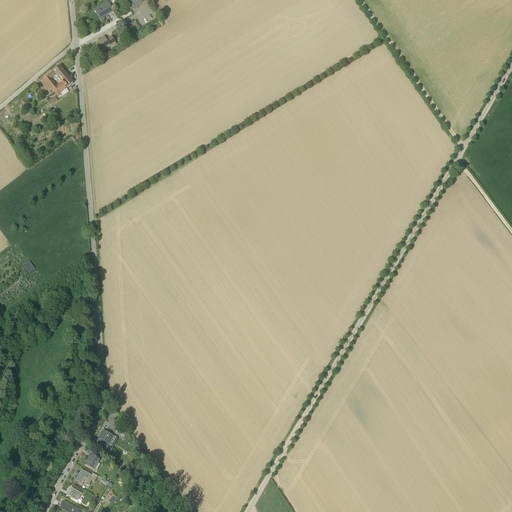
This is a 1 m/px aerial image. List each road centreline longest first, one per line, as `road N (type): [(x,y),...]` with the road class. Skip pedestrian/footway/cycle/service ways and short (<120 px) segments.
road 1 (unclassified): [(246,511),(511,66)]
road 2 (tertiary): [(43,511),(102,399),(74,44)]
road 3 (track): [(360,0),(463,147)]
